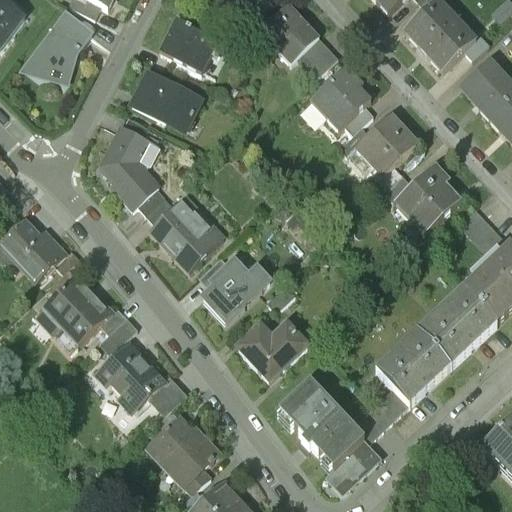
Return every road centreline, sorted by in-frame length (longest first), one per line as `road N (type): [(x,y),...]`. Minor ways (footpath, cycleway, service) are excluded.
road 1 (residential): [(306,511),(192,351),(53,185)]
road 2 (residential): [(337,0),(511,189)]
road 3 (residential): [(53,185),(152,0)]
road 4 (residential): [(511,374),(368,511)]
